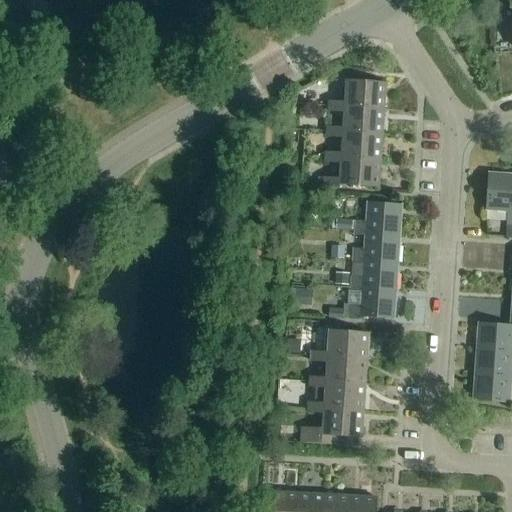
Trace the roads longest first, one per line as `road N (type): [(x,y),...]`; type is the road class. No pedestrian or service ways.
road 1 (unclassified): [(69,511),(26,295),(57,217),(137,149),(378,10)]
road 2 (residential): [(454,128),(434,457),(511,468)]
road 3 (residential): [(378,10),(445,100),(454,128)]
